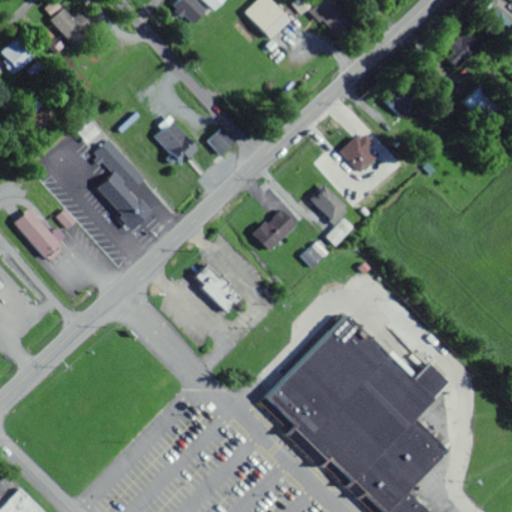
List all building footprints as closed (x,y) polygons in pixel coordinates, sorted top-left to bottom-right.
[(169,0),(160,9),(182,32),(199,15),(183,0),(169,0)] [(223,1),(221,0),(196,0),(210,14),(223,1)] [(285,23),(263,0),(256,0),(240,15),(266,42),(285,23)] [(332,40),(347,25),(321,0),(319,0),(306,14),(332,40)] [(40,14),(70,49),(89,32),(75,16),(69,21),(53,3),(40,14)] [(511,38),(511,30),(497,12),(484,23),(503,46),(511,38)] [(477,49),(461,33),(440,54),(456,70),(477,49)] [(0,60),(12,75),(31,60),(15,40),(0,52),(0,60)] [(76,71),(82,77),(112,49),(106,42),(76,71)] [(495,110),(475,90),(459,106),(479,126),(495,110)] [(395,120),(411,105),(399,92),(383,106),(395,120)] [(19,113),(31,134),(49,124),(36,103),(19,113)] [(177,167),(194,151),(169,124),(151,140),(177,167)] [(74,135),(83,145),(95,136),(86,125),(74,135)] [(231,146),(218,131),(205,143),(218,158),(231,146)] [(140,182),(105,143),(91,155),(109,175),(90,191),(125,231),(144,214),(126,194),(140,182)] [(344,211),(318,185),(303,200),(330,226),(344,211)] [(249,237),(266,254),(293,227),(276,210),(249,237)] [(10,224),(43,265),(58,253),(52,245),(60,238),(53,230),(46,236),(26,211),(10,224)] [(187,281),(220,315),(235,300),(201,266),(187,281)] [(424,511),(405,492),(442,454),(409,422),(444,386),(423,366),(416,373),(393,350),(381,361),(359,338),(354,342),(335,324),(259,401),(288,429),(286,431),(367,511),(424,511)] [(0,505),(0,511),(35,511),(14,491),(0,505)]
